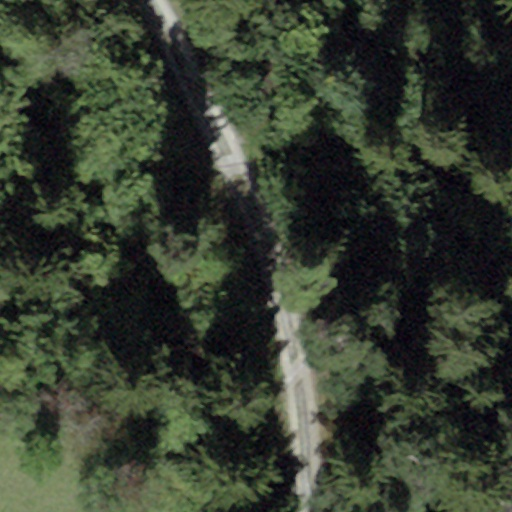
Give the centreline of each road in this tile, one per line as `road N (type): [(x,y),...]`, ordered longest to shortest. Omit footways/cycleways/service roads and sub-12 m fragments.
road 1 (track): [(154,0),(237,171),(296,395),(310,511)]
road 2 (track): [(309,511),(232,420),(128,240),(0,80)]
road 3 (track): [(237,171),(263,128),(263,0)]
